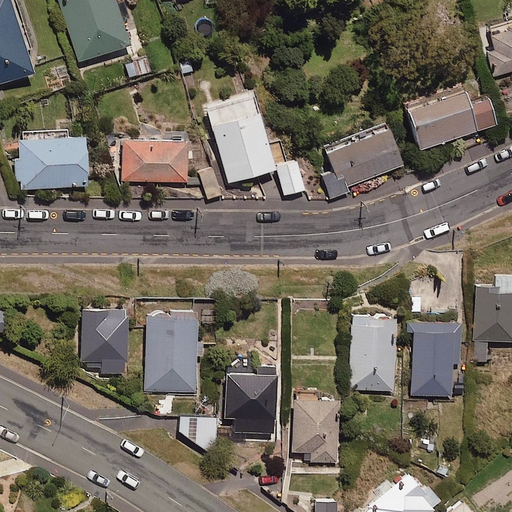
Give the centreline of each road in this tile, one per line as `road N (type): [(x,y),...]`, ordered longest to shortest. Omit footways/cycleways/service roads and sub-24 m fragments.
road 1 (tertiary): [(0,232),(327,233),(414,216),(511,174)]
road 2 (secondary): [(0,403),(192,511)]
